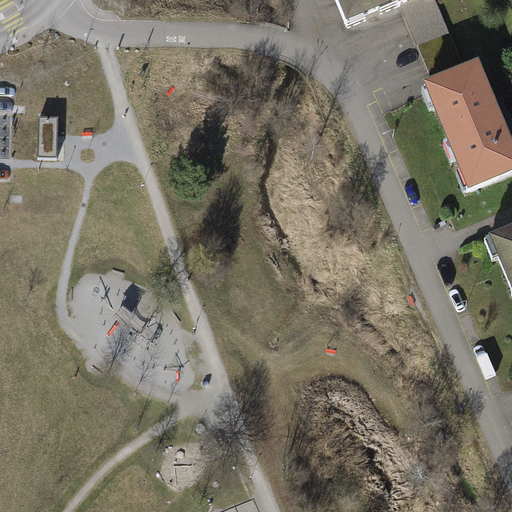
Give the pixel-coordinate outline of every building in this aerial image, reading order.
[(334,0),(348,31),(400,9),(419,0),(334,0)] [(433,0),(419,0),(400,9),(432,88),(465,73),(433,0)] [(424,91),(469,199),(511,180),(511,145),(479,68),(465,73),(432,88),(424,91)] [(58,119),(39,119),(39,158),(58,159),(58,119)] [(511,235),(490,245),(511,298),(511,235)]
